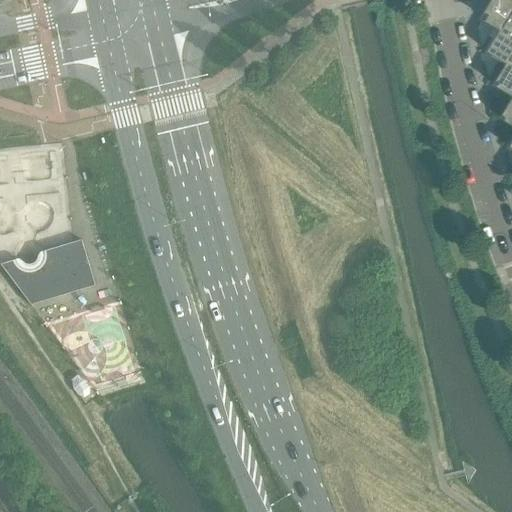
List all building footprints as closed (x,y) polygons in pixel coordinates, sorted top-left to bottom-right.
[(511,0),(494,0),(483,19),(502,30),(503,31),(511,15),(511,0)] [(511,15),(503,31),(502,30),(489,52),(502,59),(510,64),(511,60),(511,15)] [(511,60),(510,64),(502,59),(500,63),(507,67),(496,85),(509,92),(511,94),(511,60)] [(511,94),(509,92),(506,96),(511,99),(511,102),(503,118),(511,123),(511,94)] [(95,286),(81,240),(42,252),(41,252),(40,252),(39,253),(39,254),(38,254),(37,257),(37,259),(36,261),(35,262),(33,263),(32,264),(30,264),(28,264),(26,264),(25,263),(23,262),(21,261),(20,260),(19,260),(18,259),(17,259),(16,260),(0,264),(31,305),(95,286)]
